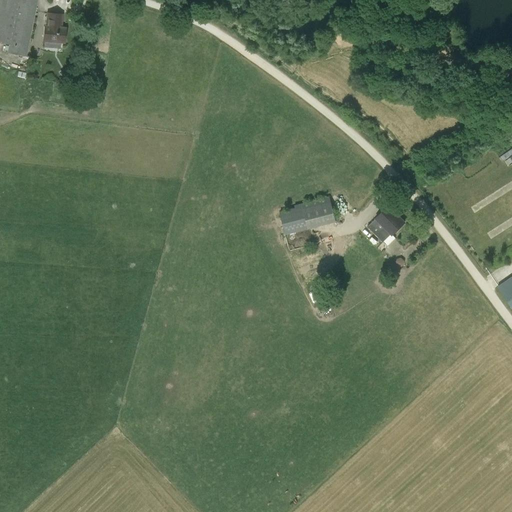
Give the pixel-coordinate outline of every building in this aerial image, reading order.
[(0,0),(0,42),(8,44),(6,52),(26,56),(37,0),(0,0)] [(62,26),(63,14),(47,12),(46,25),(44,25),(43,42),(50,42),(50,45),(60,46),(61,43),(65,44),(66,27),(62,26)] [(505,164),(511,160),(511,147),(500,153),(505,164)] [(280,211),(286,234),(309,228),(336,222),(329,196),(296,204),(295,208),(280,211)] [(375,219),(369,226),(368,227),(383,242),(384,241),(391,234),(392,235),(405,222),(388,206),(375,219)] [(511,276),(498,287),(511,306),(511,307),(511,276)]
